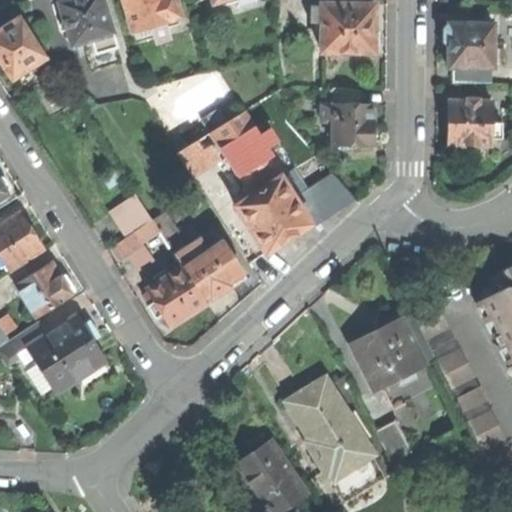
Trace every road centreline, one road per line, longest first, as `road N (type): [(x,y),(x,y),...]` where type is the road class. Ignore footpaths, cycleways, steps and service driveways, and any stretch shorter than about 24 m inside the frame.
road 1 (residential): [(0,115),(174,394)]
road 2 (residential): [(174,394),(390,197)]
road 3 (residential): [(390,197),(409,167),(412,0)]
road 4 (residential): [(390,197),(434,226),(485,222),(511,205)]
